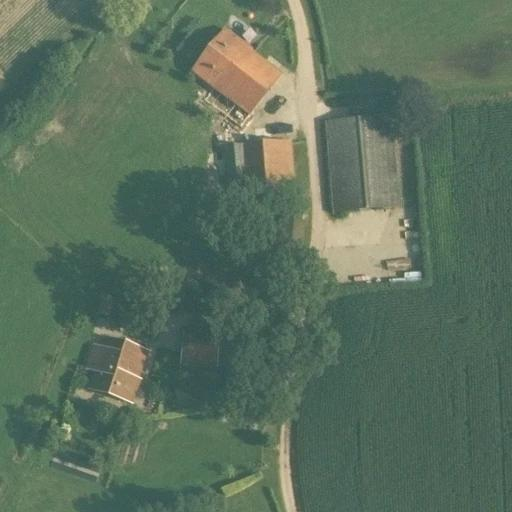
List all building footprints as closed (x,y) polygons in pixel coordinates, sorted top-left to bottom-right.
[(210,125),(225,137),(236,124),(241,127),(280,77),(245,49),(247,48),(224,30),(191,72),(228,102),(210,125)] [(391,118),(324,124),(333,215),(400,209),(391,118)] [(286,182),(294,181),(289,142),(223,148),(224,152),(211,153),(214,189),(226,188),(245,186),(246,202),(287,198),(286,182)] [(100,298),(96,315),(112,319),(116,302),(100,298)] [(136,311),(156,314),(158,301),(138,298),(136,311)] [(219,336),(183,333),(180,365),(215,368),(219,336)] [(101,350),(94,348),(86,371),(95,373),(89,391),(131,405),(139,380),(138,378),(146,351),(104,338),(101,350)] [(251,359),(229,358),(228,386),(250,387),(251,359)] [(256,475),(226,488),(234,506),(264,493),(256,475)]
